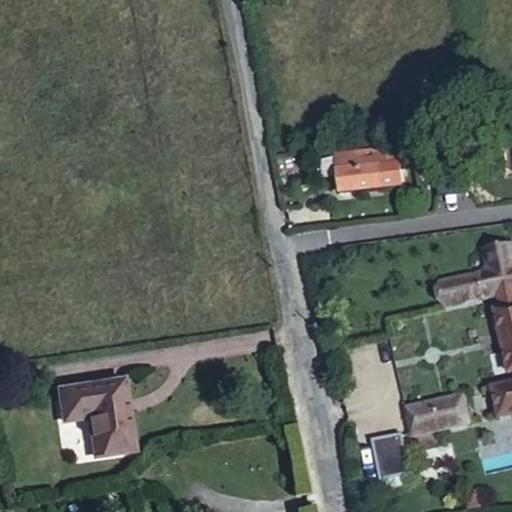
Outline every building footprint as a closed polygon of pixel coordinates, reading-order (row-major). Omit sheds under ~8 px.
[(339,194),(402,186),(400,165),(405,165),(404,148),(335,156),(339,194)] [(511,250),(511,246),(484,252),(488,268),(485,274),(442,284),(448,306),(497,295),(500,309),(494,311),(508,374),(511,372),(511,384),(492,389),(499,419),(511,415),(511,250)] [(94,458),(133,452),(122,382),(58,392),(63,423),(88,419),(94,458)] [(435,415),(466,409),(463,396),(432,402),(435,415)] [(411,437),(470,425),(466,409),(435,415),(432,402),(405,408),(411,437)] [(401,440),(371,448),(379,482),(408,476),(401,440)]
